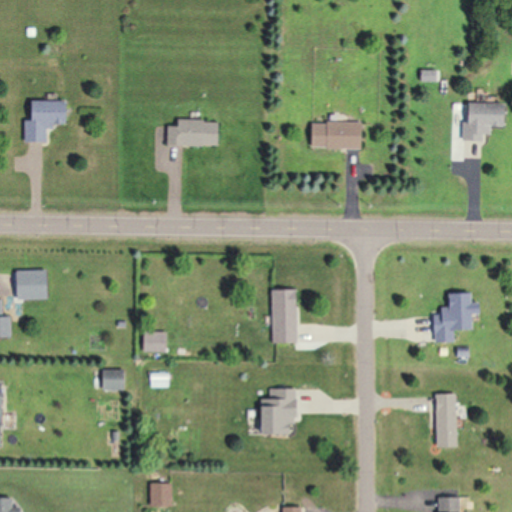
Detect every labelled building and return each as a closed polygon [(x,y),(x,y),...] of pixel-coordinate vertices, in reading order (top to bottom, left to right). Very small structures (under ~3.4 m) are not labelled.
[(480,102),(458,102),(458,140),(477,140),(477,133),(486,133),(486,125),(502,125),(502,103),(491,103),(491,95),(480,95),(480,102)] [(29,100),(28,141),(49,141),(50,124),(73,125),(73,100),(29,100)] [(224,145),(224,118),(178,118),(178,125),(170,125),(170,145),(224,145)] [(313,121),(312,147),(368,148),(368,122),(313,121)] [(274,288),(274,342),(300,342),(300,288),(274,288)] [(435,341),(457,341),(457,329),(477,329),(477,313),(485,313),(485,302),(477,302),(477,293),(451,293),(451,310),(434,311),(435,341)] [(0,338),(12,338),(12,299),(0,298),(0,338)] [(127,388),(127,368),(104,368),(104,388),(127,388)] [(301,388),(279,388),(279,403),(262,403),(263,433),(302,433),(301,388)] [(459,447),(459,393),(437,393),(437,447),(459,447)] [(151,483),(151,505),(174,505),(174,483),(151,483)] [(17,511),(17,498),(0,498),(0,511),(17,511)] [(440,511),(465,511),(465,498),(441,498),(440,511)]
